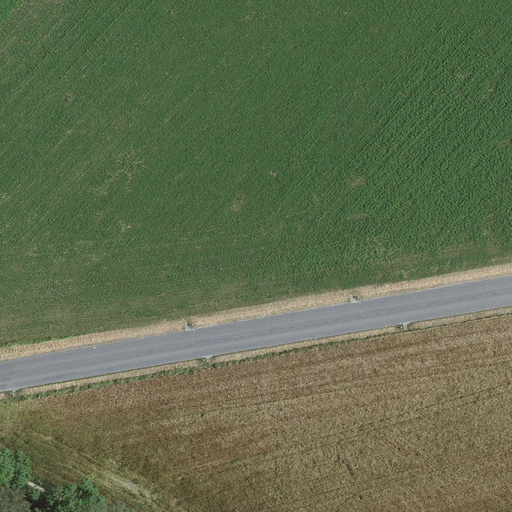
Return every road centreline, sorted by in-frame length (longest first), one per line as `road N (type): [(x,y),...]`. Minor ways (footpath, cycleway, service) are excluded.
road 1 (tertiary): [(0,376),(511,290)]
road 2 (track): [(0,434),(133,511)]
